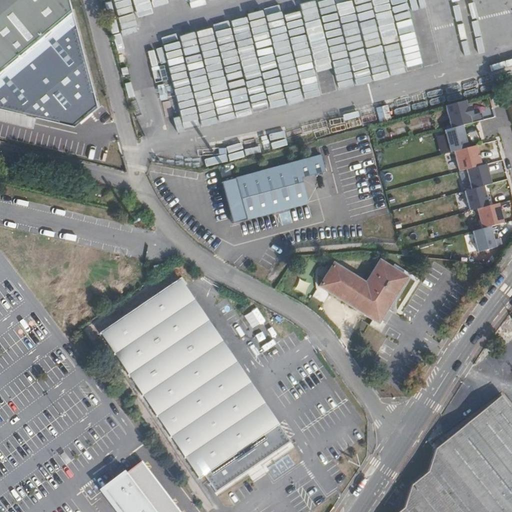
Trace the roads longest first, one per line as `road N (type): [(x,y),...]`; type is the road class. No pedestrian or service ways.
road 1 (unknown): [(511,50),(351,98),(160,137)]
road 2 (residential): [(402,444),(314,324),(182,253)]
road 3 (residential): [(182,253),(133,167),(89,0)]
road 4 (unknown): [(261,0),(147,37),(146,81),(160,137)]
road 5 (tertiary): [(402,444),(511,283)]
road 6 (unclassified): [(182,253),(0,206)]
